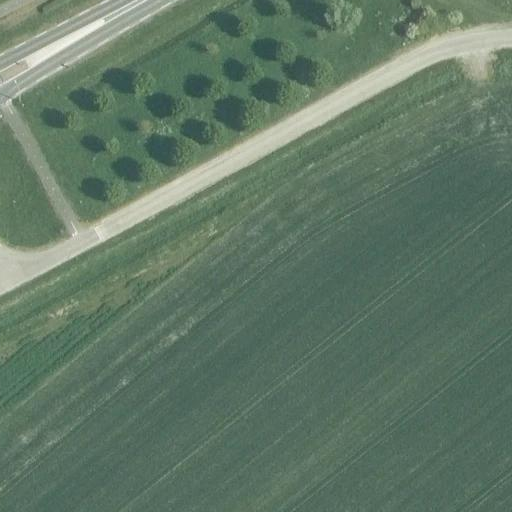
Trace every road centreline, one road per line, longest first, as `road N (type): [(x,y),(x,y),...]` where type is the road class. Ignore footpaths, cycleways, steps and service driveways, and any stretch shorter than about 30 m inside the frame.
road 1 (unclassified): [(0,286),(426,57),(511,37)]
road 2 (secondary): [(0,79),(142,0)]
